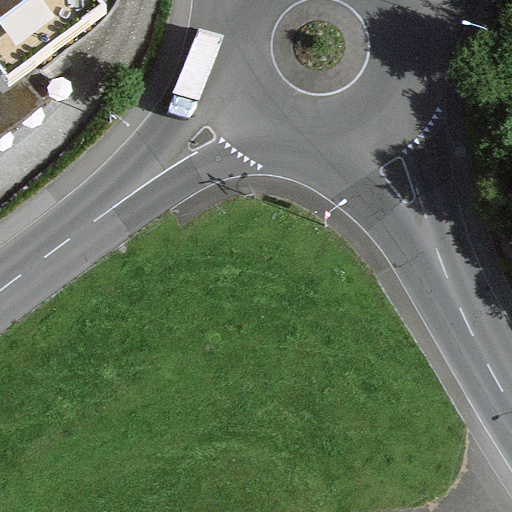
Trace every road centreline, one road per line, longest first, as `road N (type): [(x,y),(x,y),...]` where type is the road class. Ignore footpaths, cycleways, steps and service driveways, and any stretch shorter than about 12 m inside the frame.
road 1 (secondary): [(373,138),(511,402)]
road 2 (secondary): [(0,294),(153,180)]
road 3 (secondary): [(221,59),(153,180)]
road 4 (secondary): [(256,129),(306,153),(340,152),(373,138)]
